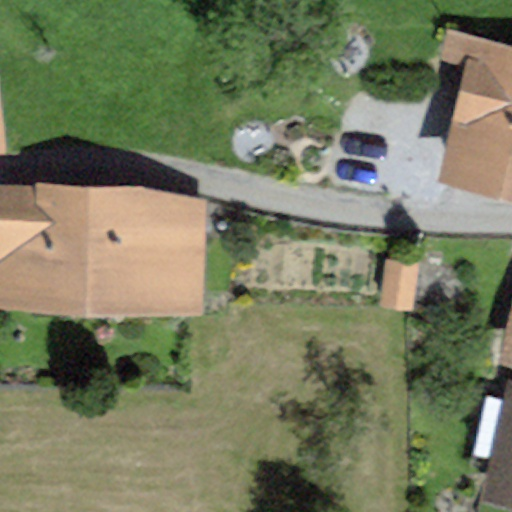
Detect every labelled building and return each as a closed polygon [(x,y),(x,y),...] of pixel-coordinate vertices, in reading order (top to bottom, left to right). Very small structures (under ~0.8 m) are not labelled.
[(437,157),(511,175),(511,35),(449,19),(442,48),(464,54),(437,157)] [(0,137),(8,136),(0,69),(0,137)] [(0,302),(114,308),(117,182),(35,178),(35,187),(0,185),(0,302)] [(117,182),(114,308),(203,313),(208,210),(138,183),(117,182)] [(413,299),(421,253),(390,247),(382,293),(413,299)] [(511,346),(511,294),(499,343),(511,346)] [(511,484),(511,363),(511,364),(483,477),(511,484)]
